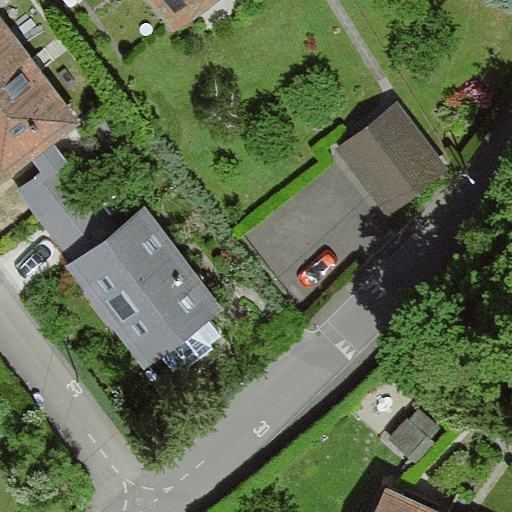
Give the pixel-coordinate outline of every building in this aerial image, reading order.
[(157,0),(178,27),(213,0),(157,0)] [(0,25),(0,176),(3,180),(35,155),(52,142),(76,123),(0,25)] [(403,109),(347,151),(393,212),(449,169),(403,109)] [(22,192),(76,263),(119,230),(52,142),(35,155),(48,172),(22,192)] [(76,263),(68,269),(146,370),(223,310),(145,210),(119,230),(76,263)] [(421,407),(391,438),(419,464),(438,442),(433,438),(442,428),(421,407)] [(389,511),(451,511),(400,488),(389,511)]
